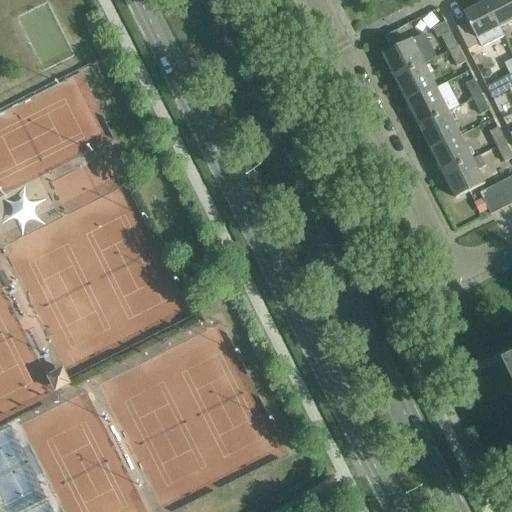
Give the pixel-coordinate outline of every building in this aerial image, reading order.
[(511,0),(493,0),(486,3),(499,29),(511,22),(511,0)] [(468,22),(456,28),(468,52),(480,45),(482,49),(504,38),(499,29),(486,3),(464,14),(468,22)] [(450,52),(450,53),(457,49),(450,34),(441,39),(448,53),(450,52)] [(383,55),(396,80),(424,65),(436,59),(424,35),(383,55)] [(457,49),(450,53),(457,68),(466,63),(458,48),(457,49)] [(396,80),(408,104),(437,89),(424,65),(396,80)] [(511,74),(510,76),(509,75),(486,87),(491,98),(511,87),(511,74)] [(466,84),(474,100),(482,96),(474,80),(466,84)] [(408,104),(420,128),(449,113),(437,89),(408,104)] [(482,96),(474,100),(481,115),(490,110),(482,96)] [(420,128),(432,151),(461,137),(449,113),(420,128)] [(490,133),(498,148),(506,144),(499,128),(490,133)] [(432,151),(444,175),(473,160),(461,137),(432,151)] [(511,155),(506,144),(498,148),(505,163),(511,159),(511,155)] [(473,160),(444,175),(456,199),(485,185),(478,171),(485,167),(480,157),(473,160)] [(511,181),(511,179),(500,184),(511,205),(511,181)] [(500,184),(490,189),(501,210),(511,205),(500,184)] [(501,210),(490,189),(480,194),(491,216),(501,210)] [(60,361),(63,217),(62,217),(8,240),(60,361)] [(60,390),(73,381),(63,364),(49,373),(60,390)]
